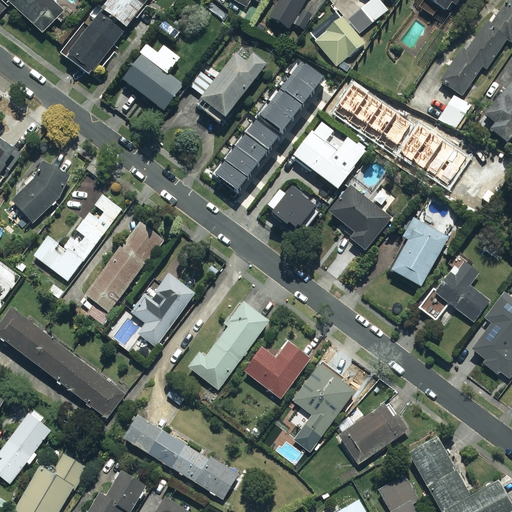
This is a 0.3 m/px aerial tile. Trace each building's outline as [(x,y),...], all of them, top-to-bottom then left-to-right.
[(67,12),(53,0),(0,0),(0,18),(10,7),(11,8),(14,5),(46,35),(67,12)] [(112,0),(72,55),(73,56),(70,60),(93,76),(95,73),(97,74),(151,0),(112,0)] [(233,0),(249,9),(253,0),(254,0),(264,5),(266,0),(233,0)] [(282,0),(271,19),(284,25),(291,30),(295,25),(297,26),(301,18),(299,17),(309,0),(282,0)] [(380,0),(374,0),(349,21),(361,35),(390,11),(380,0)] [(430,0),(450,14),(456,5),(460,8),(466,0),(473,0),(475,1),(475,0),(430,0)] [(465,49),(442,82),(465,98),(485,68),(489,71),(509,41),(511,43),(511,0),(510,0),(494,25),(489,22),(469,51),(465,49)] [(306,11),(297,26),(302,28),(306,31),(314,16),(311,13),(306,11)] [(343,19),(339,14),(313,36),(318,41),(317,43),(338,68),(350,58),(351,59),(360,52),(367,44),(345,18),(343,19)] [(182,34),(166,22),(162,28),(177,40),(182,34)] [(145,57),(126,82),(167,113),(187,86),(174,76),(173,78),(170,76),(183,60),(166,47),(161,54),(150,46),(143,55),(145,57)] [(240,56),(206,102),(230,121),(271,66),(257,56),(251,64),(240,56)] [(236,196),(324,77),(299,59),(212,179),(236,196)] [(494,131),(511,144),(511,142),(511,85),(487,116),(498,125),(494,131)] [(448,154),(352,89),(335,113),(432,178),(448,154)] [(473,105),(457,97),(440,121),(456,131),(473,105)] [(316,133),(297,158),(341,191),(360,166),(316,133)] [(0,182),(3,179),(2,178),(10,167),(8,166),(19,153),(0,138),(0,182)] [(490,178),(460,158),(447,176),(477,196),(490,178)] [(37,181),(14,202),(36,224),(62,200),(74,178),(46,163),(37,181)] [(395,219),(353,186),(332,214),(358,234),(353,240),(368,252),(395,219)] [(316,206),(293,188),(274,212),(296,230),(316,206)] [(51,238),(36,257),(70,283),(124,211),(105,196),(98,207),(106,213),(101,220),(92,214),(79,231),(88,238),(82,246),(73,239),(66,249),(70,251),(65,257),(57,251),(61,246),(51,238)] [(407,240),(391,271),(425,289),(452,238),(422,222),(420,226),(417,226),(415,230),(410,231),(406,239),(407,240)] [(144,224),(88,296),(111,314),(168,243),(144,224)] [(457,266),(435,295),(476,325),(485,313),(493,302),(473,287),(482,275),(475,269),(467,262),(461,270),(457,266)] [(140,335),(158,349),(198,296),(172,276),(158,295),(159,296),(155,301),(148,296),(134,314),(148,324),(140,335)] [(511,297),(507,294),(487,320),(494,325),(474,351),(488,362),(486,365),(500,376),(502,373),(511,380),(511,379),(511,297)] [(113,316),(96,304),(89,314),(105,326),(113,316)] [(202,354),(191,369),(220,391),(273,323),(247,304),(235,320),(232,317),(226,324),(232,329),(208,359),(202,354)] [(16,310),(0,329),(0,336),(110,420),(128,396),(16,310)] [(265,349),(247,373),(283,401),(314,361),(292,344),(280,360),(265,349)] [(347,380),(326,363),(296,403),(314,417),(301,434),(317,447),(359,393),(345,383),(347,380)] [(0,397),(0,416),(9,403),(0,397)] [(342,438),(361,466),(412,432),(401,416),(397,419),(388,406),(342,438)] [(32,415),(0,455),(0,475),(12,486),(30,464),(32,466),(40,457),(37,455),(55,433),(44,424),(47,420),(38,412),(34,417),(32,415)] [(142,418),(127,441),(226,501),(234,488),(242,475),(213,458),(212,461),(142,418)] [(412,455),(443,511),(511,511),(511,497),(503,482),(474,498),(441,439),(412,455)] [(62,511),(77,489),(78,489),(90,469),(67,455),(55,474),(44,467),(17,511),(62,511)] [(126,511),(127,511),(134,511),(150,488),(125,473),(109,499),(103,495),(92,511),(126,511)] [(419,511),(416,506),(422,502),(408,477),(381,491),(392,511),(419,511)] [(0,497),(0,511),(3,511),(9,503),(0,497)] [(190,511),(169,499),(160,511),(190,511)] [(368,511),(363,502),(346,511),(344,511),(343,510),(340,511),(368,511)]
